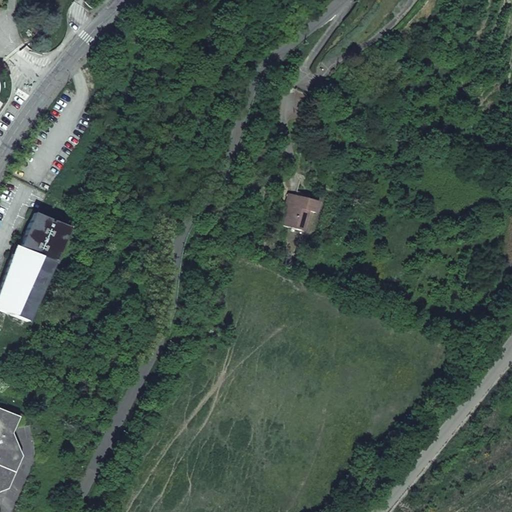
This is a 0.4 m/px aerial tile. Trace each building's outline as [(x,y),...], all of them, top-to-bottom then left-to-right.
[(301,228),(305,208),(307,196),(294,194),(286,192),(280,223),(301,228)] [(307,196),(305,208),(309,209),(313,209),(316,198),(307,196)] [(306,229),(309,209),(305,208),(301,228),(306,229)] [(17,247),(0,292),(0,309),(29,322),(31,321),(70,230),(36,215),(22,249),(17,247)] [(14,433),(20,418),(1,410),(0,409),(0,491),(9,489),(23,457),(14,433)]
